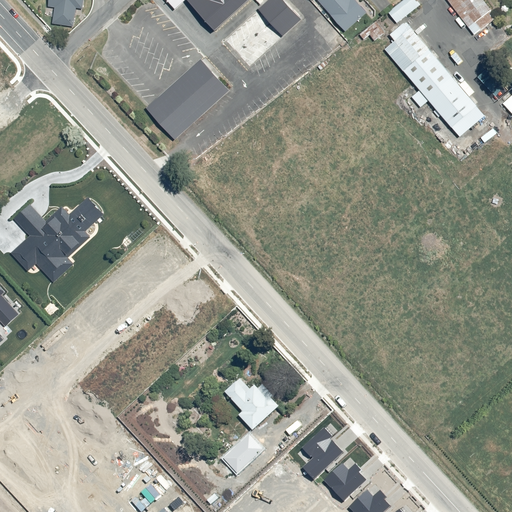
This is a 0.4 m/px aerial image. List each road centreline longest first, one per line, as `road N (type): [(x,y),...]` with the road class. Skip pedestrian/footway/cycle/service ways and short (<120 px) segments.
road 1 (tertiary): [(46,65),(462,511)]
road 2 (residential): [(118,511),(30,411)]
